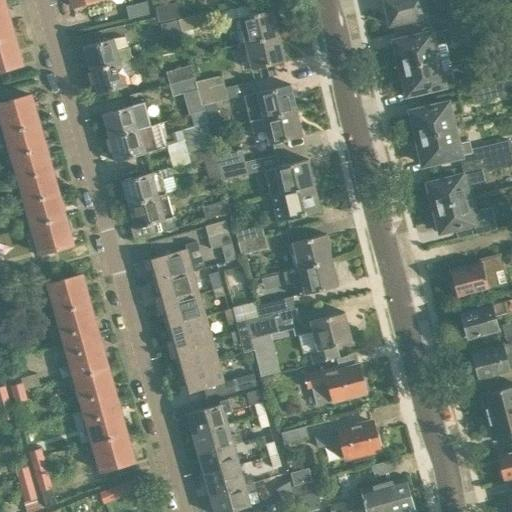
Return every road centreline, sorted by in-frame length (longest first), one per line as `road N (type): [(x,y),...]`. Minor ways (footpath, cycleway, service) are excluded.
road 1 (residential): [(185,511),(41,0)]
road 2 (residential): [(451,511),(325,0)]
road 3 (unknown): [(389,266),(511,234)]
